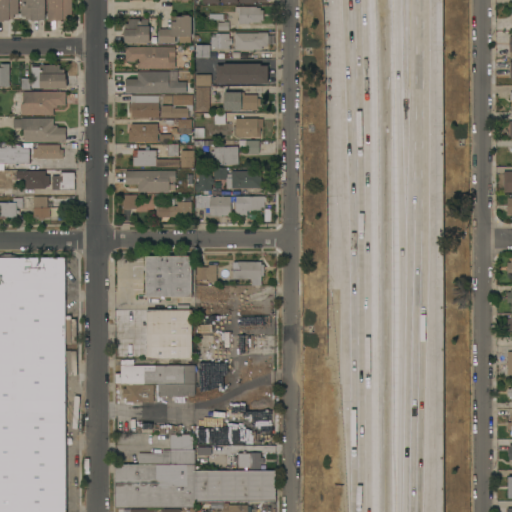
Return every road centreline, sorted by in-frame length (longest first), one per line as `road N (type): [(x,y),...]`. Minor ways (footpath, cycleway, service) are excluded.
road 1 (residential): [(290,0),(292,511)]
road 2 (residential): [(483,0),(484,511)]
road 3 (tertiary): [(98,511),(97,0)]
road 4 (residential): [(0,241),(291,239)]
road 5 (motorway): [(365,220),(366,511)]
road 6 (motorway): [(405,511),(407,225)]
road 7 (motorway): [(407,225),(400,0)]
road 8 (motorway): [(407,225),(410,0)]
road 9 (motorway): [(349,0),(365,220)]
road 10 (motorway): [(368,0),(365,220)]
